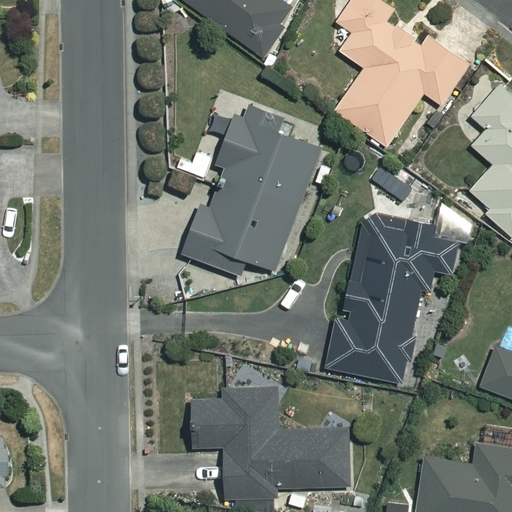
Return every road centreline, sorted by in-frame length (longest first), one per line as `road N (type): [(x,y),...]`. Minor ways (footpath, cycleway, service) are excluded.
road 1 (residential): [(96,345),(89,0)]
road 2 (residential): [(99,511),(96,345)]
